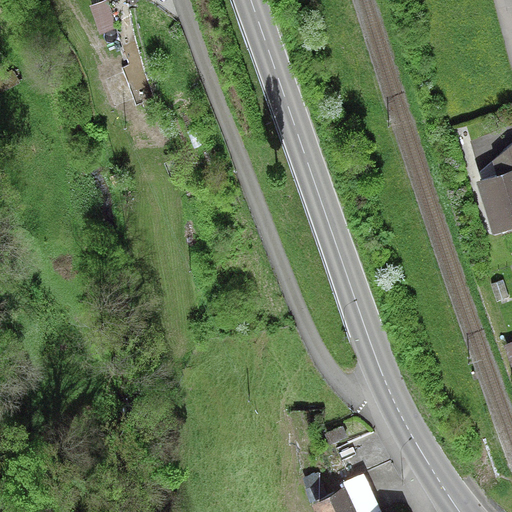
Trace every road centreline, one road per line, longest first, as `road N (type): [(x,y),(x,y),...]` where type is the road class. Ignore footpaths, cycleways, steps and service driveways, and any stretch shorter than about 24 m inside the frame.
road 1 (primary): [(253,0),(379,362),(409,428),(463,511)]
road 2 (track): [(409,428),(361,402),(328,370),(283,280),(187,0)]
